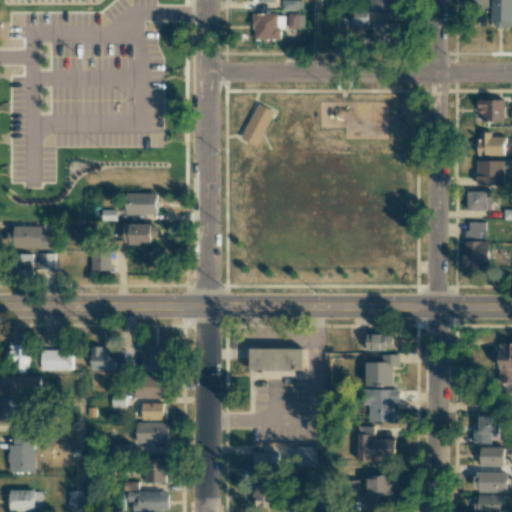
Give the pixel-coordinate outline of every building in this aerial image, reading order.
[(370,0),(371,12),(400,12),(399,0),(370,0)] [(511,0),(491,0),(491,27),(511,27),(511,0)] [(288,27),(304,27),(303,13),(288,14),(288,27)] [(280,39),(280,29),(285,29),(285,14),(253,14),(253,40),(280,39)] [(399,23),(373,22),(373,43),(398,44),(399,23)] [(504,122),(505,100),(478,99),(478,110),(483,111),(483,121),(504,122)] [(257,147),(274,110),(258,103),(241,139),(257,147)] [(491,132),(477,132),(478,156),(504,155),(504,136),(491,137),(491,132)] [(505,177),(504,160),(477,161),(477,178),(505,177)] [(468,210),(492,211),(493,193),(469,192),(468,210)] [(157,214),(157,193),(124,193),(124,214),(157,214)] [(466,270),(489,269),(489,222),(465,222),(466,270)] [(153,244),(153,236),(156,237),(156,224),(124,224),(124,244),(153,244)] [(57,234),(43,234),(43,225),(15,226),(16,249),(58,248),(57,234)] [(33,276),(34,253),(15,253),(15,275),(33,276)] [(54,253),(42,253),(42,277),(55,277),(54,253)] [(392,350),(392,334),(364,334),(364,350),(392,350)] [(511,343),(499,343),(499,369),(511,369),(511,343)] [(25,373),(25,364),(29,364),(29,344),(12,344),(12,373),(25,373)] [(126,371),(126,347),(91,348),(91,371),(126,371)] [(250,377),(305,377),(305,348),(251,347),(250,377)] [(169,349),(150,348),(149,359),(142,359),(141,371),(168,372),(169,349)] [(72,371),(72,350),(41,350),(40,370),(72,371)] [(393,386),(393,366),(400,366),(400,355),(382,354),(382,362),(365,362),(365,386),(393,386)] [(167,398),(167,376),(136,376),(135,397),(167,398)] [(10,396),(40,397),(40,378),(11,377),(10,396)] [(393,421),(393,402),(399,402),(399,389),(368,389),(368,421),(393,421)] [(125,407),(125,397),(112,397),(112,407),(125,407)] [(9,406),(3,405),(3,418),(27,419),(28,398),(9,398),(9,406)] [(165,419),(165,403),(141,403),(142,420),(165,419)] [(491,444),(491,433),(499,433),(499,416),(475,416),(475,444),(491,444)] [(168,422),(136,423),(136,443),(168,442),(168,422)] [(373,426),(358,426),(357,459),(394,460),(395,439),(372,438),(373,426)] [(34,472),(35,436),(14,435),(13,444),(9,444),(8,472),(34,472)] [(315,446),(297,446),(297,465),(315,465),(315,446)] [(503,447),(479,447),(478,465),(503,466),(503,447)] [(254,454),(254,471),(279,471),(278,453),(254,454)] [(167,482),(167,459),(145,459),(144,482),(167,482)] [(507,491),(507,472),(473,472),(473,491),(507,491)] [(393,498),(394,476),(362,475),(361,497),(393,498)] [(130,511),(169,511),(168,491),(138,491),(137,482),(122,482),(122,489),(130,489),(130,511)] [(277,485),(255,484),(255,508),(276,508),(277,485)] [(42,490),(10,490),(10,511),(42,511),(42,490)] [(83,491),(68,491),(68,508),(83,508),(83,491)] [(501,511),(501,495),(474,494),(474,511),(501,511)]
